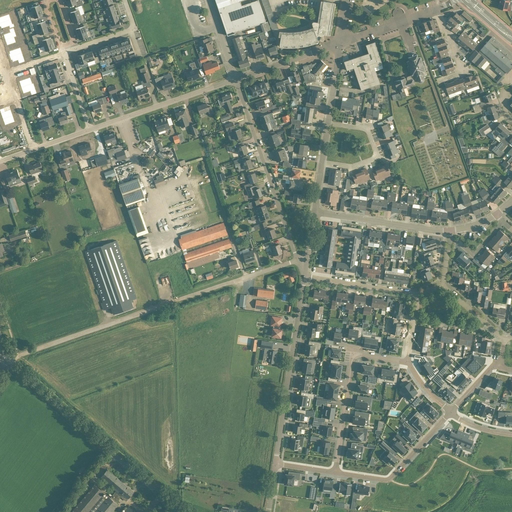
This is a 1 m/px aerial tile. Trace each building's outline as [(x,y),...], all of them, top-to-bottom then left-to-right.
[(260,24),(261,24),(263,32),(270,30),(267,22),(265,22),(263,16),(258,0),(241,6),(240,1),(243,0),(215,0),(220,13),(225,29),(227,36),(235,33),(260,24)] [(279,30),(273,12),(268,0),(261,0),(272,32),(279,30)] [(510,11),(511,7),(511,0),(508,0),(508,1),(505,0),(500,0),(500,1),(500,2),(500,3),(499,8),(507,10),(510,11)] [(318,41),(318,40),(320,39),(321,40),(322,40),(323,39),(324,38),(323,37),(322,36),(323,34),(330,35),(331,29),(329,29),(330,24),(331,25),(332,25),(333,18),(332,18),(332,19),(331,19),(332,14),(333,14),(334,8),(332,8),(333,3),(335,3),(321,1),(320,5),(323,5),(320,22),(314,22),(313,22),(312,23),(312,24),(314,29),(308,32),(301,33),(295,34),(288,34),(282,34),(282,32),(279,31),(279,36),(281,37),(279,46),(284,47),(284,45),(287,45),(287,47),(292,47),(292,45),(295,45),(295,46),(300,46),(300,45),(303,44),(303,45),(308,45),(308,44),(307,45),(307,43),(310,42),(311,44),(315,43),(315,42),(314,41),(318,40),(318,41)] [(28,12),(29,14),(42,10),(41,6),(40,6),(39,5),(31,7),(32,10),(28,12)] [(116,10),(114,5),(105,7),(106,10),(104,11),(104,14),(107,13),(116,10)] [(43,14),(42,10),(29,14),(32,21),(37,20),(36,18),(43,15),(43,14)] [(70,14),(71,18),(81,15),(79,10),(70,12),(71,14),(70,14)] [(0,17),(0,22),(9,20),(7,15),(9,15),(7,11),(1,13),(2,16),(0,17)] [(458,23),(459,24),(460,25),(461,26),(464,23),(464,22),(466,19),(469,22),(470,22),(473,19),(464,11),(461,14),(460,16),(456,13),(455,15),(452,18),(458,23)] [(81,15),(71,18),(73,22),(74,22),(74,23),(84,20),(83,14),(81,15)] [(460,25),(459,24),(458,23),(452,18),(451,17),(447,21),(448,23),(446,25),(454,33),(457,29),(460,25)] [(432,19),(426,22),(429,30),(431,33),(434,32),(435,32),(440,31),(436,19),(433,20),(432,19)] [(7,30),(13,28),(12,24),(10,25),(9,20),(0,22),(0,25),(0,26),(1,26),(2,28),(6,27),(7,30)] [(121,26),(119,20),(111,23),(112,28),(110,29),(111,32),(115,31),(114,28),(121,26)] [(34,25),(36,30),(47,26),(45,21),(38,23),(37,21),(31,23),(32,26),(34,25)] [(421,25),(418,26),(422,37),(426,35),(425,31),(429,30),(426,22),(421,24),(421,25)] [(32,36),(34,40),(43,37),(42,34),(49,32),(47,26),(36,30),(37,34),(32,36)] [(77,35),(86,31),(84,26),(76,29),(77,30),(76,31),(77,35)] [(4,37),(5,40),(15,37),(13,32),(14,32),(13,28),(7,30),(8,33),(4,35),(5,37),(4,37)] [(86,31),(77,35),(78,38),(79,38),(80,40),(86,37),(87,40),(92,39),(89,31),(86,31)] [(459,43),(460,44),(468,36),(463,31),(456,39),(459,42),(459,43)] [(248,57),(245,57),(242,47),(240,42),(239,40),(243,39),(242,36),(232,39),(232,40),(239,60),(238,60),(239,65),(241,69),(250,65),(249,60),(248,57)] [(442,36),(430,40),(434,49),(446,45),(444,39),(443,39),(442,36)] [(463,45),(466,48),(473,40),(468,36),(460,44),(462,46),(463,45)] [(12,44),(13,47),(19,45),(18,41),(16,42),(15,37),(5,40),(6,43),(7,43),(8,45),(12,44)] [(43,37),(34,40),(35,44),(40,43),(41,47),(44,46),(53,43),(52,39),(51,39),(51,38),(44,40),(43,37)] [(488,42),(488,41),(480,50),(481,50),(478,53),(475,50),(469,58),(498,84),(504,77),(502,76),(506,72),(507,73),(511,67),(511,62),(509,60),(511,56),(511,53),(492,37),(488,42)] [(130,38),(126,40),(125,40),(125,39),(123,40),(124,41),(122,41),(119,42),(123,54),(134,50),(130,38)] [(204,53),(208,52),(213,50),(211,42),(208,42),(207,39),(198,42),(200,46),(201,46),(204,53)] [(473,40),(466,48),(469,50),(468,51),(470,53),(478,44),(473,40)] [(115,43),(113,43),(113,44),(112,45),(112,44),(109,45),(113,57),(115,56),(117,60),(122,58),(121,54),(123,54),(119,42),(116,43),(116,44),(115,44),(115,43)] [(276,42),(267,45),(269,50),(270,55),(278,53),(277,50),(279,49),(276,42)] [(369,53),(363,55),(344,61),(347,70),(354,68),(361,90),(380,84),(374,67),(382,64),(375,42),(366,45),(369,53)] [(46,51),(39,53),(41,56),(49,53),(48,51),(54,48),(54,47),(55,47),(53,43),(44,46),(46,51)] [(265,57),(261,46),(257,48),(255,43),(248,45),(251,54),(255,53),(257,59),(265,57)] [(20,49),(19,45),(13,47),(14,50),(10,52),(11,54),(10,54),(11,57),(20,54),(19,49),(20,49)] [(102,48),(98,49),(101,57),(100,57),(101,61),(99,61),(100,62),(101,65),(106,64),(107,66),(108,66),(110,65),(109,63),(112,62),(110,58),(113,57),(109,45),(105,47),(106,47),(105,47),(104,46),(103,47),(103,48),(102,48)] [(446,45),(434,49),(437,58),(448,54),(447,51),(448,51),(446,45)] [(99,61),(98,56),(94,58),(92,51),(89,52),(89,51),(85,52),(86,53),(85,54),(85,53),(84,53),(87,62),(95,59),(96,63),(100,62),(99,61)] [(84,54),(84,53),(80,54),(80,55),(77,56),(80,63),(75,64),(77,69),(82,67),(81,64),(87,62),(84,53),(84,54)] [(22,59),(20,54),(11,57),(12,60),(13,60),(13,62),(18,61),(19,64),(25,62),(23,59),(22,59)] [(403,77),(402,77),(401,78),(401,79),(394,81),(396,87),(398,86),(401,94),(399,94),(399,93),(395,94),(395,95),(392,96),(393,101),(406,96),(403,88),(414,84),(414,82),(418,81),(418,82),(419,82),(420,83),(421,83),(422,83),(423,83),(423,82),(424,81),(424,80),(424,79),(424,78),(424,77),(424,76),(424,75),(427,74),(426,70),(427,70),(426,69),(425,70),(424,66),(425,65),(424,61),(422,61),(421,56),(418,57),(417,54),(415,55),(414,54),(410,55),(410,57),(408,57),(409,60),(407,61),(408,66),(407,66),(409,71),(410,71),(411,75),(408,76),(407,77),(407,78),(407,80),(406,80),(405,78),(404,77),(403,77)] [(444,66),(452,63),(450,57),(449,57),(448,54),(437,58),(433,60),(434,65),(442,62),(444,66)] [(307,86),(310,85),(322,87),(324,75),(322,74),(323,73),(321,71),(326,65),(321,60),(317,65),(316,64),(315,64),(315,63),(311,65),(311,64),(307,65),(308,67),(301,69),(307,86)] [(46,73),(58,69),(59,69),(57,64),(54,64),(53,61),(47,63),(50,72),(46,73)] [(212,64),(211,61),(203,65),(206,75),(215,72),(214,70),(220,68),(217,62),(212,64)] [(192,66),(192,67),(193,70),(186,72),(189,81),(193,80),(195,80),(195,79),(200,77),(194,62),(190,63),(190,64),(190,65),(190,66),(191,66),(192,66)] [(444,66),(440,67),(443,76),(455,72),(453,69),(454,69),(452,63),(444,66)] [(60,75),(58,69),(46,73),(46,74),(50,72),(52,77),(48,79),(60,75)] [(147,72),(147,73),(146,71),(141,73),(144,80),(141,81),(144,89),(137,91),(139,99),(146,96),(147,97),(150,96),(148,91),(147,86),(146,86),(145,82),(150,81),(147,72)] [(290,73),(292,78),(293,82),(297,80),(298,83),(301,82),(300,77),(298,72),(296,73),(295,71),(290,73)] [(100,73),(82,79),(84,84),(102,78),(100,73)] [(164,75),(165,79),(161,80),(162,83),(164,90),(169,89),(169,88),(175,86),(172,76),(173,76),(171,73),(164,75)] [(62,80),(60,75),(48,79),(52,78),(54,83),(50,84),(51,88),(61,84),(60,81),(62,80)] [(469,76),(473,88),(479,85),(475,75),(472,76),(472,75),(469,76)] [(467,90),(473,88),(469,76),(466,77),(466,78),(463,79),(463,78),(467,90)] [(19,81),(21,87),(30,84),(28,78),(19,81)] [(459,79),(456,80),(460,91),(466,89),(466,90),(467,90),(463,78),(459,80),(459,79)] [(456,80),(454,80),(454,81),(451,83),(454,93),(455,95),(461,93),(460,91),(456,80)] [(286,89),(285,86),(283,81),(276,83),(276,84),(272,85),(275,93),(286,89)] [(250,87),(253,96),(267,91),(264,82),(250,87)] [(454,93),(451,83),(447,84),(447,83),(444,84),(448,95),(454,93)] [(33,90),(30,84),(21,87),(23,93),(33,90)] [(110,94),(117,92),(115,85),(107,88),(110,94)] [(311,96),(322,98),(323,91),(322,91),(322,88),(310,86),(309,92),(313,92),(312,96),(311,96)] [(69,104),(66,96),(65,94),(58,97),(56,92),(49,94),(50,99),(53,110),(69,104)] [(117,94),(118,97),(119,102),(121,101),(122,103),(128,101),(127,96),(126,94),(122,95),(121,93),(117,94)] [(233,111),(231,106),(229,101),(233,99),(230,93),(222,96),(222,98),(218,100),(218,99),(218,100),(220,106),(225,104),(228,113),(233,111)] [(483,96),(475,99),(476,103),(480,102),(481,104),(487,102),(492,100),(490,94),(483,96)] [(310,100),(307,100),(306,106),(318,107),(318,104),(320,104),(321,98),(322,98),(311,96),(310,100)] [(104,104),(102,99),(102,98),(97,100),(98,103),(93,105),(93,108),(95,112),(103,110),(101,105),(104,104)] [(349,112),(349,109),(358,111),(359,105),(359,100),(348,98),(348,102),(342,101),(341,108),(344,109),(345,109),(344,111),(349,112)] [(267,111),(272,109),(277,107),(276,104),(273,105),(271,101),(270,102),(265,104),(264,100),(255,103),(258,111),(266,108),(267,111)] [(41,107),(44,115),(51,113),(47,102),(41,104),(42,107),(41,107)] [(198,106),(199,111),(200,114),(205,112),(207,116),(213,114),(211,106),(208,107),(206,103),(198,106)] [(489,107),(484,109),(483,109),(484,112),(485,112),(486,115),(496,112),(494,105),(489,107)] [(301,114),(312,116),(313,113),(316,114),(317,108),(306,107),(305,112),(301,112),(301,114)] [(1,113),(3,119),(13,115),(11,109),(1,113)] [(175,112),(177,117),(178,120),(179,119),(181,127),(189,124),(186,117),(187,116),(186,113),(185,109),(175,112)] [(69,121),(67,117),(67,115),(66,115),(65,111),(61,113),(63,117),(59,118),(61,124),(69,121)] [(496,112),(486,115),(485,116),(487,120),(488,119),(488,121),(491,120),(492,121),(494,120),(498,118),(496,112)] [(267,114),(260,116),(263,124),(270,121),(268,117),(273,116),(272,113),(267,114)] [(312,116),(301,114),(300,120),(293,119),(291,119),(291,120),(292,124),(295,124),(300,125),(301,125),(305,125),(306,121),(312,122),(312,116)] [(15,122),(13,115),(3,119),(5,125),(15,122)] [(288,115),(282,117),(283,121),(282,121),(283,123),(291,121),(288,115)] [(28,118),(31,128),(37,126),(34,116),(28,118)] [(163,130),(170,128),(166,116),(161,118),(162,119),(155,122),(158,130),(162,129),(163,130)] [(52,123),(51,118),(50,118),(47,119),(47,121),(40,124),(41,126),(43,130),(50,128),(49,124),(52,123)] [(274,120),(270,121),(263,124),(265,131),(272,129),(272,128),(277,127),(276,124),(275,124),(274,120)] [(228,130),(229,133),(230,135),(233,134),(235,139),(242,137),(240,129),(234,131),(233,128),(235,128),(233,122),(225,125),(227,130),(228,130)] [(378,127),(380,133),(389,130),(391,129),(390,125),(389,126),(388,123),(383,125),(378,127)] [(495,128),(492,133),(493,134),(493,135),(494,138),(495,139),(505,127),(500,123),(497,127),(495,128)] [(198,133),(195,124),(189,125),(192,135),(198,133)] [(303,130),(300,130),(301,125),(300,125),(295,124),(294,129),(292,129),(290,136),(309,139),(310,133),(311,133),(311,132),(310,131),(310,130),(305,129),(303,129),(303,130)] [(480,133),(489,127),(487,124),(478,130),(480,133)] [(492,130),(489,127),(480,133),(482,137),(492,130)] [(491,150),(495,153),(503,143),(502,141),(506,137),(507,135),(510,132),(505,127),(495,139),(497,136),(500,139),(499,140),(501,141),(496,146),(495,146),(491,150)] [(8,137),(5,129),(0,130),(0,134),(3,144),(9,142),(10,145),(17,143),(17,144),(22,142),(21,138),(20,138),(18,134),(8,137)] [(390,133),(389,130),(380,133),(382,139),(387,137),(392,135),(391,132),(390,133)] [(104,136),(106,141),(107,143),(112,141),(113,144),(117,142),(114,133),(104,136)] [(280,144),(277,133),(271,135),(269,136),(271,142),(269,143),(271,147),(280,144)] [(384,144),(387,150),(395,147),(394,144),(395,143),(394,140),(384,144)] [(92,149),(91,148),(90,143),(76,147),(77,152),(78,153),(81,152),(82,156),(87,154),(86,151),(92,149)] [(238,150),(240,155),(248,152),(245,145),(240,147),(238,143),(226,148),(227,150),(229,149),(231,152),(238,150)] [(501,156),(503,153),(501,151),(506,146),(503,143),(499,149),(495,153),(499,156),(501,156)] [(296,153),(296,155),(306,157),(307,155),(308,146),(303,145),(300,144),(300,145),(297,144),(297,147),(300,148),(299,154),(296,153)] [(395,157),(394,154),(399,152),(398,149),(397,150),(395,147),(387,150),(389,156),(388,156),(390,159),(395,157)] [(114,148),(107,150),(111,161),(118,159),(118,160),(126,158),(123,151),(116,153),(114,148)] [(281,160),(283,159),(284,162),(283,162),(282,166),(290,168),(291,163),(289,163),(287,158),(284,149),(277,151),(273,153),(274,157),(275,156),(277,162),(281,160)] [(59,157),(62,165),(74,161),(71,151),(62,154),(63,156),(59,157)] [(108,162),(106,155),(96,159),(98,166),(108,162)] [(306,160),(306,157),(296,155),(292,155),(292,158),(299,159),(298,163),(298,167),(305,168),(306,160)] [(243,158),(239,159),(233,161),(235,166),(239,165),(241,170),(252,167),(250,159),(244,161),(243,158)] [(511,170),(511,166),(510,164),(505,160),(501,164),(507,169),(508,168),(511,171),(511,170)] [(111,168),(122,168),(122,172),(123,175),(128,175),(128,169),(134,167),(132,161),(111,168)] [(43,170),(42,167),(40,162),(34,164),(33,163),(28,165),(30,169),(31,174),(43,170)] [(166,173),(170,168),(167,164),(162,169),(166,173)] [(379,168),(384,180),(388,178),(387,176),(390,175),(388,170),(386,165),(379,168)] [(376,180),(379,179),(380,181),(384,180),(379,168),(372,171),(374,175),(376,180)] [(61,171),(64,181),(70,179),(67,169),(61,171)] [(106,179),(116,175),(114,169),(104,172),(106,179)] [(290,180),(299,181),(300,171),(292,169),(291,176),(283,175),(282,179),(290,180)] [(331,169),(329,176),(340,178),(341,170),(331,169)] [(370,178),(368,173),(366,169),(359,171),(364,183),(367,181),(367,180),(370,178)] [(8,182),(9,182),(16,180),(17,183),(21,181),(20,178),(19,175),(17,170),(11,172),(10,171),(5,173),(7,177),(8,182)] [(352,174),(354,179),(356,184),(359,183),(359,185),(364,183),(359,171),(352,174)] [(250,183),(253,183),(257,181),(254,173),(248,175),(247,172),(241,174),(242,176),(240,176),(241,180),(248,178),(250,183)] [(218,182),(224,180),(222,173),(216,175),(218,182)] [(503,181),(496,175),(494,173),(492,175),(494,177),(494,178),(501,184),(503,181)] [(136,176),(134,179),(119,184),(126,205),(135,202),(145,198),(139,181),(141,180),(139,174),(136,176)] [(154,180),(156,187),(166,183),(162,174),(156,176),(157,179),(154,180)] [(37,182),(35,176),(26,179),(29,185),(37,182)] [(340,178),(329,176),(328,184),(339,185),(340,178)] [(510,188),(511,185),(511,179),(508,176),(503,182),(510,188)] [(501,184),(494,178),(491,181),(498,187),(501,184)] [(302,190),(303,184),(299,183),(299,181),(290,180),(289,188),(302,190)] [(252,183),(250,183),(244,185),(245,189),(246,189),(249,196),(252,195),(253,198),(257,197),(262,195),(260,188),(254,190),(253,186),(252,183)] [(494,192),(502,198),(507,192),(499,186),(494,192)] [(481,190),(487,198),(490,196),(484,188),(481,190)] [(9,204),(4,189),(0,190),(0,198),(1,201),(0,201),(0,207),(9,204)] [(328,189),(326,196),(339,198),(339,194),(337,194),(338,190),(328,189)] [(358,209),(359,200),(352,198),(354,190),(350,189),(349,198),(352,198),(350,208),(358,209)] [(485,199),(487,198),(481,190),(478,192),(481,197),(482,198),(483,200),(485,199)] [(489,197),(493,200),(497,204),(502,198),(494,192),(489,197)] [(300,203),(301,195),(294,194),(294,197),(290,196),(289,200),(293,201),(300,203)] [(336,205),(336,202),(338,202),(339,198),(326,196),(325,204),(336,205)] [(380,200),(378,209),(386,210),(387,201),(386,200),(387,197),(384,197),(384,201),(380,200)] [(477,200),(478,203),(481,212),(489,209),(485,200),(485,199),(483,200),(482,198),(481,197),(477,199),(477,200)] [(371,208),(378,209),(380,200),(372,199),(371,208)] [(359,200),(358,209),(365,210),(367,201),(359,200)] [(400,203),(398,212),(406,214),(407,204),(407,203),(407,201),(400,200),(400,203)] [(128,210),(136,207),(135,202),(126,205),(128,210)] [(391,211),(398,212),(400,203),(392,202),(391,211)] [(478,203),(471,206),(474,214),(481,212),(478,203)] [(255,212),(256,215),(268,211),(265,205),(254,209),(254,210),(255,212)] [(424,205),(420,205),(420,209),(418,218),(426,219),(427,210),(424,209),(424,205)] [(470,216),(468,211),(466,207),(459,210),(462,219),(470,216)] [(418,218),(420,209),(412,208),(411,212),(411,217),(418,218)] [(462,219),(459,210),(452,213),(455,221),(462,219)] [(256,219),(257,218),(259,218),(260,221),(260,222),(264,220),(264,219),(270,217),(268,211),(256,215),(251,217),(252,221),(256,219)] [(431,220),(438,221),(440,212),(432,211),(432,215),(431,220)] [(440,212),(438,221),(446,222),(447,213),(440,212)] [(255,230),(260,228),(260,229),(267,226),(266,222),(259,224),(259,225),(254,226),(255,230)] [(222,239),(228,237),(224,223),(219,224),(197,232),(181,237),(181,238),(178,239),(183,252),(186,251),(185,249),(222,237),(222,239)] [(341,236),(348,237),(349,227),(342,226),(341,236)] [(269,239),(271,238),(276,236),(274,229),(268,230),(267,227),(261,229),(263,235),(267,233),(269,239)] [(349,227),(348,237),(351,238),(352,232),(361,234),(361,232),(362,229),(349,227)] [(25,230),(19,232),(9,235),(11,242),(27,236),(25,230)] [(370,230),(368,239),(365,239),(364,246),(367,246),(368,246),(368,242),(374,243),(376,231),(370,230)] [(509,238),(500,230),(497,233),(496,235),(504,242),(506,239),(507,240),(509,238)] [(379,244),(378,251),(382,252),(383,242),(380,241),(382,232),(376,231),(374,243),(379,244)] [(361,234),(352,232),(351,238),(350,242),(358,243),(358,239),(360,239),(361,234)] [(388,233),(387,236),(386,245),(392,246),(394,234),(388,233)] [(392,246),(398,247),(399,244),(400,235),(394,234),(392,246)] [(500,246),(504,242),(496,235),(495,236),(494,236),(492,239),(500,246)] [(402,244),(402,246),(405,247),(406,246),(413,247),(415,237),(411,236),(411,237),(407,236),(406,238),(403,238),(402,244)] [(22,239),(11,243),(12,246),(19,243),(29,241),(28,237),(22,239)] [(423,238),(423,242),(425,243),(427,249),(437,246),(434,239),(430,241),(430,239),(423,238)] [(187,253),(186,251),(183,252),(186,262),(232,247),(229,239),(187,253)] [(490,240),(488,243),(497,251),(499,249),(498,248),(500,246),(492,239),(491,239),(492,239),(491,241),(490,240)] [(137,298),(135,293),(117,240),(85,251),(103,302),(101,303),(104,310),(109,308),(110,310),(112,309),(114,314),(134,307),(132,302),(134,302),(133,300),(137,298)] [(271,241),(266,243),(265,243),(267,247),(269,247),(271,252),(272,256),(275,255),(282,253),(279,244),(273,246),(272,245),(271,241)] [(350,242),(349,251),(356,252),(358,243),(350,242)] [(483,254),(491,261),(492,259),(493,259),(495,257),(486,249),(483,252),(484,253),(483,254)] [(256,260),(253,250),(249,251),(243,253),(243,255),(241,255),(243,262),(246,261),(246,263),(250,262),(255,260),(256,260)] [(349,251),(348,259),(355,260),(356,252),(349,251)] [(462,252),(457,259),(460,262),(458,263),(458,264),(459,263),(464,267),(470,260),(467,258),(468,257),(462,252)] [(426,253),(421,254),(419,255),(421,261),(424,260),(425,265),(434,263),(431,255),(427,256),(426,253)] [(478,258),(482,261),(487,266),(489,264),(489,263),(491,261),(483,254),(482,255),(481,255),(478,258)] [(503,263),(507,259),(503,255),(500,258),(499,259),(503,263)] [(238,266),(236,260),(234,256),(231,257),(232,261),(228,263),(230,269),(238,266)] [(355,265),(355,260),(348,259),(347,264),(346,269),(355,270),(356,265),(355,265)] [(367,278),(369,268),(370,260),(362,259),(360,271),(363,271),(362,276),(365,277),(367,278)] [(471,262),(477,267),(479,268),(478,268),(484,274),(488,272),(473,259),(471,262)] [(335,272),(342,273),(344,263),(337,262),(335,272)] [(347,264),(344,263),(342,273),(355,275),(355,272),(355,270),(346,269),(347,264)] [(424,269),(417,271),(417,272),(419,276),(421,275),(423,280),(432,277),(429,270),(425,272),(424,269)] [(290,282),(295,281),(291,271),(283,273),(285,278),(288,277),(290,282)] [(452,273),(451,278),(455,279),(454,282),(455,282),(455,283),(458,284),(458,283),(459,283),(459,284),(461,285),(462,285),(463,277),(458,276),(458,274),(452,273)] [(161,278),(163,285),(170,282),(168,276),(161,278)] [(466,289),(466,291),(472,292),(473,286),(469,286),(470,284),(464,283),(465,280),(465,278),(463,277),(462,285),(461,285),(461,289),(464,291),(464,290),(465,289),(466,289)] [(479,286),(473,285),(473,286),(472,292),(475,292),(474,299),(476,300),(476,301),(480,302),(482,294),(482,295),(482,292),(482,288),(479,287),(479,286)] [(253,295),(273,298),(274,290),(254,288),(253,295)] [(486,295),(482,295),(482,294),(480,302),(480,305),(484,306),(484,308),(486,308),(488,297),(491,298),(492,293),(493,290),(487,289),(486,295)] [(323,302),(327,303),(328,296),(325,295),(325,290),(321,290),(321,291),(314,290),(313,297),(324,299),(323,302)] [(340,305),(341,304),(342,293),(339,292),(340,291),(337,291),(336,301),(332,301),(331,309),(335,310),(335,305),(340,305)] [(348,314),(350,305),(350,304),(347,304),(348,292),(346,292),(346,293),(342,293),(341,304),(343,305),(344,306),(345,307),(345,312),(348,313),(348,314)] [(368,307),(364,306),(366,295),(364,295),(363,296),(360,296),(358,307),(361,307),(361,309),(363,309),(363,314),(366,315),(368,307)] [(381,299),(378,298),(376,310),(379,310),(379,307),(382,308),(382,311),(385,311),(387,302),(383,301),(384,298),(381,297),(381,299)] [(268,302),(256,300),(256,302),(255,307),(255,309),(267,310),(267,305),(268,302)] [(394,312),(393,317),(402,318),(402,315),(403,315),(404,304),(395,302),(395,306),(393,306),(392,306),(391,307),(390,310),(391,311),(393,312),(394,312)] [(323,306),(316,305),(315,309),(311,309),(310,318),(318,319),(319,313),(322,313),(323,306)] [(501,309),(493,308),(492,315),(500,317),(499,318),(503,318),(505,308),(501,308),(501,309)] [(273,328),(272,328),(271,336),(277,337),(277,338),(282,339),(282,334),(281,334),(282,329),(279,329),(280,326),(281,327),(282,318),(272,316),(271,325),(274,325),(273,328)] [(397,320),(392,319),(390,319),(390,322),(392,323),(390,333),(399,335),(401,324),(396,323),(397,320)] [(319,337),(320,331),(321,324),(314,323),(313,328),(309,327),(307,336),(319,337)] [(362,328),(357,327),(357,330),(349,329),(348,333),(347,333),(347,337),(348,338),(357,339),(357,337),(361,337),(362,328)] [(444,341),(446,342),(448,332),(446,331),(446,330),(442,330),(443,328),(439,328),(438,334),(441,334),(440,342),(444,342),(444,341)] [(450,332),(448,332),(446,342),(449,342),(449,343),(452,343),(454,336),(456,337),(457,330),(454,330),(454,332),(450,331),(450,332)] [(339,341),(341,341),(342,333),(340,332),(337,331),(336,332),(331,331),(330,340),(326,339),(326,343),(329,344),(333,345),(334,341),(339,341)] [(370,348),(371,338),(371,335),(363,334),(362,339),(365,339),(364,346),(365,346),(365,347),(370,348)] [(371,338),(370,348),(374,349),(374,348),(376,348),(377,341),(380,342),(381,337),(375,336),(375,339),(371,338)] [(396,337),(388,336),(386,343),(390,344),(389,350),(391,350),(391,351),(395,352),(395,351),(397,351),(397,348),(398,348),(399,345),(398,345),(398,341),(396,341),(396,337)] [(485,337),(479,337),(478,340),(480,340),(480,343),(481,343),(480,346),(491,348),(491,346),(492,346),(492,342),(484,340),(485,337)] [(268,357),(268,362),(275,363),(277,351),(270,350),(271,348),(267,348),(268,341),(262,340),(261,348),(265,348),(263,356),(268,357)] [(313,345),(309,344),(306,344),(306,348),(305,348),(305,351),(305,355),(313,356),(314,348),(320,349),(321,343),(314,342),(313,345)] [(339,345),(333,345),(329,344),(328,349),(332,350),(331,356),(330,356),(331,356),(339,358),(340,358),(340,357),(339,357),(340,357),(341,357),(341,354),(340,353),(341,350),(341,349),(340,349),(338,349),(339,345)] [(424,352),(423,355),(430,356),(430,352),(428,352),(428,349),(428,346),(418,344),(417,346),(416,350),(424,352)] [(422,371),(430,366),(428,362),(428,361),(425,357),(419,356),(419,361),(421,365),(419,366),(422,371)] [(474,374),(481,366),(480,364),(481,357),(474,356),(474,359),(470,363),(464,362),(461,366),(461,365),(461,366),(470,374),(471,374),(472,372),(474,374)] [(308,363),(303,362),(302,372),(310,373),(311,366),(314,367),(315,360),(308,359),(308,363)] [(341,372),(341,369),(342,369),(342,366),(342,365),(339,364),(340,361),(338,361),(333,360),(331,360),(330,363),(332,364),(331,370),(341,372)] [(367,382),(371,383),(375,383),(377,370),(373,370),(374,366),(362,364),(362,367),(361,367),(360,370),(361,370),(361,373),(368,374),(368,377),(367,382)] [(430,366),(422,371),(425,376),(427,375),(430,379),(438,371),(436,368),(433,370),(430,366)] [(456,375),(465,383),(469,379),(467,377),(470,374),(461,366),(458,369),(462,373),(458,377),(456,375)] [(388,369),(382,368),(381,376),(378,375),(377,382),(382,383),(382,381),(383,381),(384,378),(386,379),(386,381),(388,369)] [(388,369),(386,381),(392,382),(392,384),(396,384),(397,376),(394,375),(395,370),(393,370),(393,369),(390,369),(390,370),(388,369)] [(341,372),(331,370),(330,377),(328,377),(328,380),(337,382),(337,378),(340,379),(340,378),(341,378),(341,375),(340,375),(341,372)] [(432,379),(437,384),(441,379),(442,378),(437,374),(432,379)] [(312,380),(312,376),(305,375),(305,378),(301,378),(299,389),(308,390),(310,379),(312,380)] [(461,388),(465,383),(456,375),(452,379),(448,375),(445,379),(456,389),(459,386),(461,388)] [(405,394),(414,387),(412,384),(410,382),(409,382),(408,381),(405,377),(401,379),(402,381),(399,384),(402,387),(401,389),(405,394)] [(484,388),(493,392),(493,391),(494,388),(498,389),(499,389),(501,385),(500,385),(502,380),(494,377),(493,382),(491,381),(484,388)] [(376,388),(375,383),(371,383),(367,382),(367,386),(358,385),(358,387),(357,387),(356,391),(357,391),(358,392),(361,393),(361,392),(368,393),(369,387),(376,388)] [(444,382),(441,385),(442,386),(438,391),(441,393),(441,394),(449,401),(450,400),(450,401),(453,398),(452,398),(455,395),(448,389),(450,387),(444,382)] [(329,391),(338,392),(339,385),(330,384),(329,391)] [(414,387),(405,394),(411,403),(417,397),(415,394),(418,392),(416,389),(414,387)] [(324,394),(328,395),(328,399),(336,400),(338,392),(329,391),(325,391),(324,394)] [(306,406),(307,398),(313,398),(313,396),(317,397),(317,396),(317,395),(301,392),(301,395),(298,395),(297,405),(306,406)] [(355,407),(355,408),(366,409),(367,405),(370,405),(372,398),(363,396),(362,401),(356,400),(355,403),(354,407),(355,407)] [(418,397),(412,403),(415,406),(421,399),(418,397)] [(326,412),(334,413),(335,407),(330,407),(331,403),(327,403),(327,401),(324,401),(322,401),(321,403),(321,404),(324,404),(322,411),(326,412)] [(490,406),(481,403),(477,414),(485,417),(487,414),(492,416),(494,409),(489,407),(490,406)] [(430,416),(433,418),(433,419),(435,416),(436,417),(438,414),(438,413),(430,405),(426,409),(424,408),(420,412),(428,419),(430,416)] [(295,419),(304,420),(304,416),(309,417),(312,414),(313,411),(299,409),(300,409),(302,410),(301,413),(296,412),(295,415),(294,415),(294,418),(295,418),(295,419)] [(506,411),(498,410),(498,419),(505,419),(505,418),(506,418),(506,423),(511,423),(511,415),(505,415),(506,411)] [(421,419),(423,417),(417,411),(413,415),(415,421),(413,423),(418,428),(417,429),(420,431),(421,431),(422,431),(427,425),(421,419)] [(334,413),(326,412),(324,421),(328,422),(329,418),(334,419),(334,413)] [(369,413),(361,412),(360,417),(353,416),(353,419),(352,419),(352,423),(364,425),(365,420),(368,421),(369,413)] [(407,431),(403,435),(411,442),(412,441),(413,442),(415,439),(416,438),(414,436),(417,432),(405,421),(402,424),(407,431)] [(294,425),(294,426),(293,426),(293,427),(293,432),(301,433),(301,429),(305,429),(305,427),(294,425)] [(331,436),(332,427),(323,425),(322,434),(331,436)] [(362,440),(363,435),(367,433),(368,429),(359,427),(359,431),(354,430),(353,433),(351,433),(351,434),(350,434),(349,437),(350,438),(350,439),(362,440)] [(450,440),(451,440),(456,430),(455,430),(450,428),(451,428),(450,427),(449,430),(444,428),(445,428),(444,428),(438,434),(450,440)] [(457,441),(462,430),(462,429),(462,430),(457,427),(455,430),(456,430),(451,440),(451,441),(452,439),(457,441),(456,441),(457,441)] [(462,444),(468,432),(467,432),(463,430),(462,430),(457,441),(459,438),(463,440),(462,444)] [(470,448),(473,443),(472,442),(470,441),(472,437),(467,435),(468,432),(462,444),(470,447),(470,448)] [(392,445),(401,453),(406,449),(402,445),(403,444),(404,445),(406,442),(397,434),(394,437),(398,440),(392,445)] [(290,445),(291,445),(290,449),(298,450),(299,446),(303,447),(304,437),(298,436),(297,439),(292,438),(291,442),(290,445)] [(330,442),(321,441),(319,452),(328,454),(330,442)] [(388,452),(389,451),(391,448),(383,441),(380,444),(386,450),(388,452)] [(363,452),(364,446),(357,445),(356,449),(348,448),(348,452),(347,452),(346,456),(347,456),(347,457),(358,459),(359,451),(363,452)] [(397,458),(390,452),(383,460),(386,463),(388,461),(392,464),(392,463),(393,464),(395,462),(395,461),(397,458)] [(94,485),(91,488),(71,511),(112,511),(115,509),(118,505),(116,503),(118,500),(121,496),(126,501),(134,492),(107,469),(100,478),(116,491),(110,498),(108,496),(106,498),(103,494),(104,493),(94,485)] [(288,475),(286,474),(285,484),(293,485),(293,479),(299,480),(300,473),(289,471),(288,475)] [(324,480),(323,489),(331,489),(330,498),(334,498),(336,483),(333,483),(333,481),(324,480)] [(350,495),(351,484),(344,483),(344,484),(340,483),(338,491),(343,492),(342,494),(350,495)] [(368,494),(369,487),(365,486),(365,485),(363,485),(358,485),(357,492),(353,492),(352,497),(359,498),(360,494),(363,495),(363,494),(368,494)]
